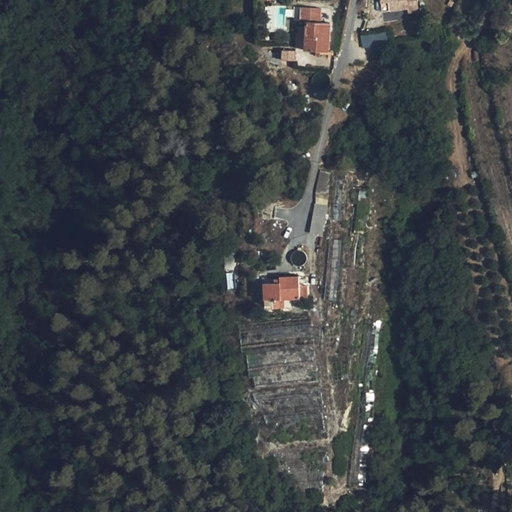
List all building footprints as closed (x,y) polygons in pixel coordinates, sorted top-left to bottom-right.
[(256,0),(256,45),(293,45),(278,0),(256,0)] [(294,45),(294,0),(278,0),(293,45),(294,45)] [(389,2),(390,10),(408,8),(408,14),(419,13),(417,0),(380,0),(381,3),(389,2)] [(389,2),(381,3),(382,11),(390,10),(389,2)] [(320,23),(321,9),(301,8),(300,22),(307,22),(305,50),(329,52),(330,23),(320,23)] [(386,34),(361,34),(361,48),(387,47),(386,34)] [(296,61),(296,57),(294,50),(283,50),(282,60),(296,61)] [(488,80),(486,73),(464,78),(465,85),(488,80)] [(348,176),(337,175),(324,299),(336,300),(348,176)] [(355,187),(340,359),(338,380),(349,381),(351,360),(367,189),(355,187)] [(310,233),(317,234),(318,203),(315,203),(310,233)] [(329,205),(318,203),(317,234),(323,234),(329,205)] [(376,203),(362,358),(351,485),(365,486),(381,342),(396,205),(376,203)] [(272,299),(284,299),(308,298),(307,286),(303,286),(300,286),(300,282),(299,276),(280,277),(280,278),(280,283),(274,283),(264,283),(265,308),(272,308),(272,299)] [(285,308),(284,299),(272,299),(272,308),(272,309),(285,308)] [(334,308),(326,308),(325,319),(333,320),(334,308)] [(318,382),(317,365),(311,318),(241,326),(243,356),(248,355),(250,378),(255,377),(257,387),(275,385),(318,382)] [(321,388),(260,396),(254,399),(274,438),(327,433),(321,388)] [(330,444),(276,448),(299,488),(326,485),(327,470),(330,444)]
